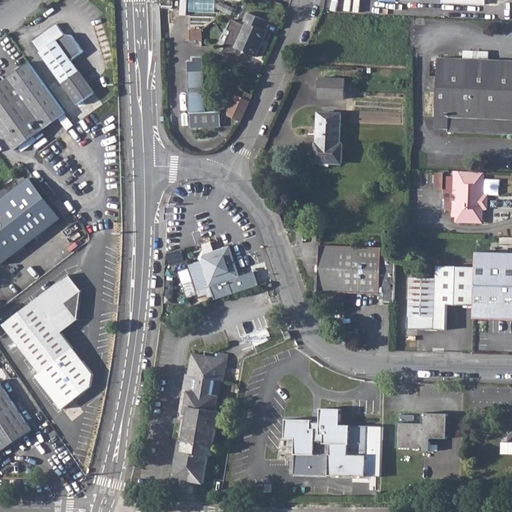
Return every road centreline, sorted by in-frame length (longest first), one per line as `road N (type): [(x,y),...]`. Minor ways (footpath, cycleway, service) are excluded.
road 1 (residential): [(226,180),(262,214),(297,309),(324,345),(358,361),(511,370)]
road 2 (tertiary): [(145,164),(142,315),(99,510)]
road 3 (residential): [(226,180),(302,0)]
road 4 (tertiary): [(134,0),(145,164)]
